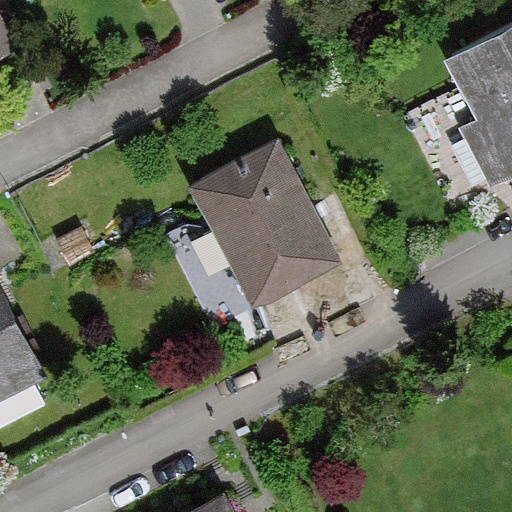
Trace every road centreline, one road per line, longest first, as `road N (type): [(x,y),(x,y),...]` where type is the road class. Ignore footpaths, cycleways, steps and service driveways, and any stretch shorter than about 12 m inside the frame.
road 1 (residential): [(0,511),(511,259)]
road 2 (residential): [(0,157),(317,0)]
